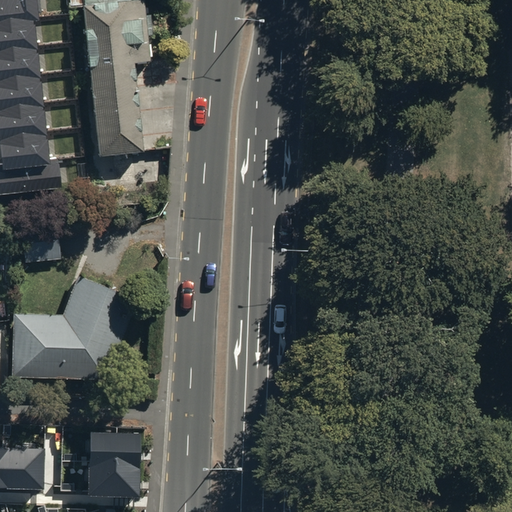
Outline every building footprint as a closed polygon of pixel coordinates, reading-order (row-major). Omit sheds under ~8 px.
[(36,0),(0,0),(0,146),(2,164),(0,164),(0,194),(61,187),(58,164),(50,165),(33,21),(39,20),(36,0)] [(138,0),(78,0),(92,154),(134,151),(127,65),(144,63),(138,0)] [(16,309),(9,371),(86,369),(115,346),(125,288),(75,270),(58,310),(16,309)] [(137,424),(86,423),(85,491),(135,492),(137,424)] [(42,444),(0,442),(0,483),(40,485),(42,444)]
